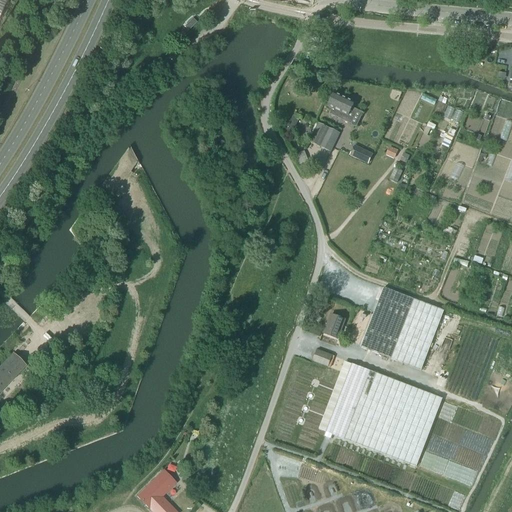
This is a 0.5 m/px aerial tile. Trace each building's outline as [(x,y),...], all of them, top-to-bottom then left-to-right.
[(334,93),(327,107),(331,109),(328,114),(350,124),(358,109),(353,106),(355,103),(334,93)] [(286,131),(292,133),(298,120),(293,117),(286,131)] [(309,142),(331,152),(340,134),(318,124),(309,142)] [(100,189),(102,190),(112,197),(113,195),(117,190),(128,174),(129,174),(137,163),(138,162),(129,145),(99,188),(100,189)] [(354,146),(349,156),(368,165),(373,155),(354,146)] [(390,148),(387,153),(395,157),(397,151),(390,148)] [(308,161),(304,152),(293,157),(298,166),(308,161)] [(404,154),(400,161),(407,164),(410,156),(404,154)] [(484,164),(486,156),(481,154),(478,162),(484,164)] [(0,476),(122,430),(185,250),(138,162),(137,163),(138,166),(183,250),(120,429),(0,474),(0,476)] [(402,172),(397,170),(391,182),(397,184),(402,172)] [(397,190),(403,193),(405,187),(399,184),(397,190)] [(90,260),(68,234),(100,189),(99,188),(66,234),(87,260),(30,318),(25,323),(0,346),(0,348),(37,313),(90,260)] [(145,264),(144,252),(129,252),(129,264),(145,264)] [(483,259),(475,256),(473,262),(481,265),(483,259)] [(383,289),(361,349),(421,371),(443,311),(383,289)] [(323,334),(337,340),(345,320),(331,315),(326,329),(325,328),(323,334)] [(317,351),(312,362),(328,368),(332,356),(317,351)] [(0,368),(0,391),(25,366),(13,355),(0,368)] [(351,365),(326,433),(330,434),(417,466),(442,398),(351,365)] [(101,377),(89,386),(88,386),(96,396),(108,387),(101,377)] [(163,471),(136,497),(150,511),(175,511),(162,498),(176,484),(163,471)]
